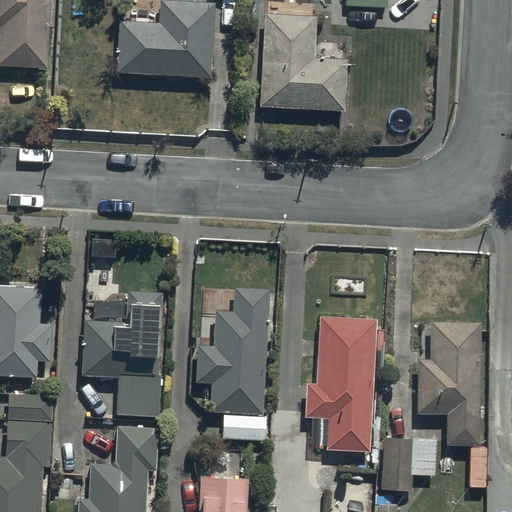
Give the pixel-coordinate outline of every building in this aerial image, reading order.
[(0,0),(0,65),(49,68),(52,0),(0,0)] [(117,74),(212,79),(216,3),(161,1),(160,22),(120,20),(117,74)] [(317,15),(265,14),(259,108),(346,113),(349,58),(314,56),(317,15)] [(225,442),(264,444),(270,288),(235,287),(201,341),(198,414),(226,415),(225,442)] [(0,378),(40,380),(43,290),(0,288),(0,378)] [(118,416),(157,418),(162,305),(130,303),(129,320),(83,318),(81,376),(120,377),(118,416)] [(371,454),(378,321),(315,319),(312,420),(330,420),(325,452),(371,454)] [(485,447),(481,325),(422,327),(425,419),(447,418),(448,448),(485,447)] [(0,511),(41,511),(49,396),(7,393),(3,458),(0,457),(0,511)] [(85,511),(143,511),(148,428),(120,427),(118,463),(89,462),(85,511)] [(433,436),(381,435),(380,488),(408,489),(409,472),(432,473),(433,436)] [(253,511),(255,480),(198,477),(196,511),(253,511)]
